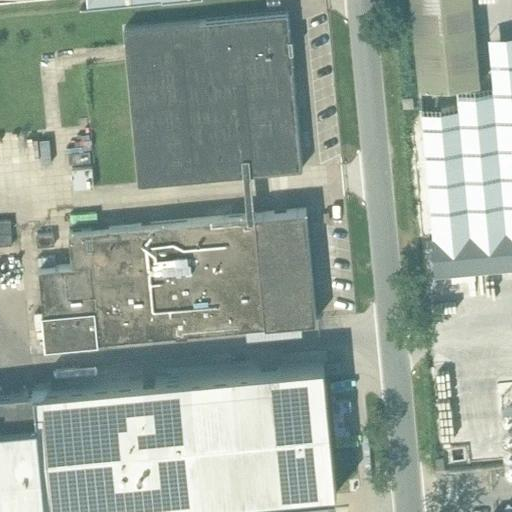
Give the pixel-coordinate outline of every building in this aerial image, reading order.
[(411,0),(419,89),(439,87),(480,83),(472,0),(411,0)] [(302,168),(288,13),(124,28),(139,183),(302,168)] [(459,108),(422,112),(434,236),(432,236),(435,275),(511,267),(511,37),(489,40),(494,87),(457,90),(459,108)] [(414,107),(413,97),(402,98),(403,108),(414,107)] [(90,163),(89,151),(70,153),(71,164),(90,163)] [(94,188),(92,167),(73,169),(75,190),(94,188)] [(47,345),(317,320),(306,208),(69,230),(72,264),(39,267),(47,345)] [(37,247),(55,246),(53,232),(36,234),(37,247)] [(448,339),(458,338),(458,317),(439,317),(440,355),(449,355),(448,339)] [(0,511),(271,511),(270,500),(337,494),(324,362),(0,392),(0,511)]
